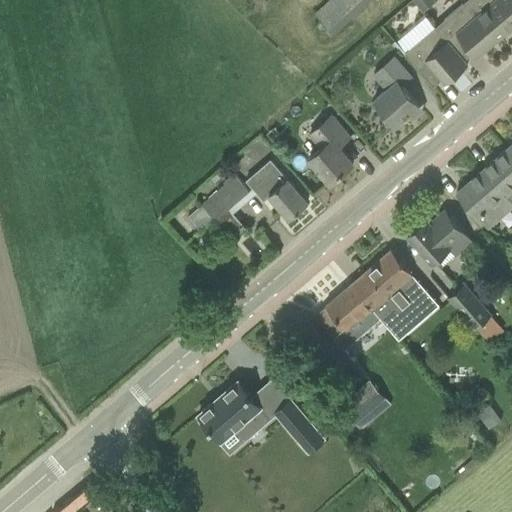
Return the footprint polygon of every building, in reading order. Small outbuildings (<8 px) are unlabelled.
[(324,0),(313,11),(333,32),(366,0),(324,0)] [(415,0),(424,10),(435,0),(415,0)] [(436,26),(449,41),(458,33),(477,55),(498,37),(466,0),(436,26)] [(511,0),(466,0),(498,37),(511,25),(511,0)] [(395,36),(402,46),(434,24),(426,13),(395,36)] [(468,63),(449,41),(436,26),(405,52),(434,86),(443,78),(446,82),(468,63)] [(396,125),(420,104),(402,84),(412,76),(395,56),(374,74),(387,88),(374,99),(396,125)] [(310,157),(331,181),(354,161),(340,145),(350,136),(332,114),(311,132),(322,146),(310,157)] [(511,153),(507,148),(482,170),(511,203),(511,153)] [(270,195),(289,217),(309,200),(288,178),(271,158),(246,179),(264,200),(270,195)] [(488,228),(511,207),(511,203),(482,170),(456,192),(488,228)] [(189,216),(201,231),(249,190),(235,173),(224,182),(225,184),(201,204),(202,205),(189,216)] [(456,256),(473,241),(450,215),(435,228),(426,218),(419,224),(416,224),(411,229),(411,232),(408,234),(433,263),(450,249),(456,256)] [(392,248),(352,283),(391,329),(392,328),(382,316),(399,301),(391,291),(413,273),(392,248)] [(355,361),(391,329),(352,283),(315,315),(344,349),(345,348),(355,361)] [(492,314),(465,283),(450,297),(477,328),(492,314)] [(339,405),(354,423),(361,430),(391,405),(369,379),(339,405)] [(234,384),(194,418),(197,421),(195,423),(203,433),(206,431),(226,455),(266,421),(234,384)] [(309,429),(286,402),(271,415),(294,442),(309,429)] [(469,435),(477,444),(480,441),(472,432),(469,435)]
